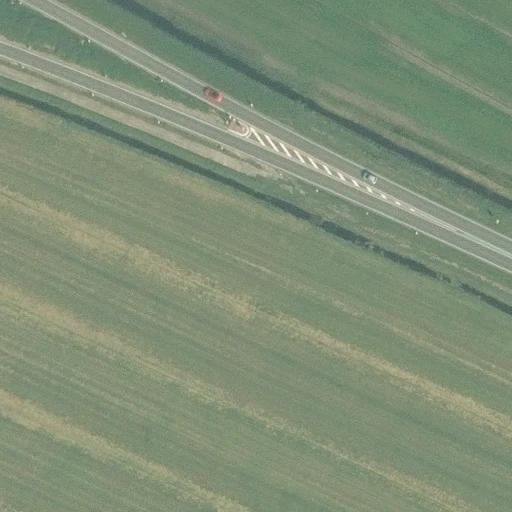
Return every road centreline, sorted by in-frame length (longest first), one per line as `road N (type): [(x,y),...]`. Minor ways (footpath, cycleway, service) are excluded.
road 1 (trunk): [(0,48),(437,231),(458,231)]
road 2 (trunk): [(458,231),(445,215),(35,0)]
